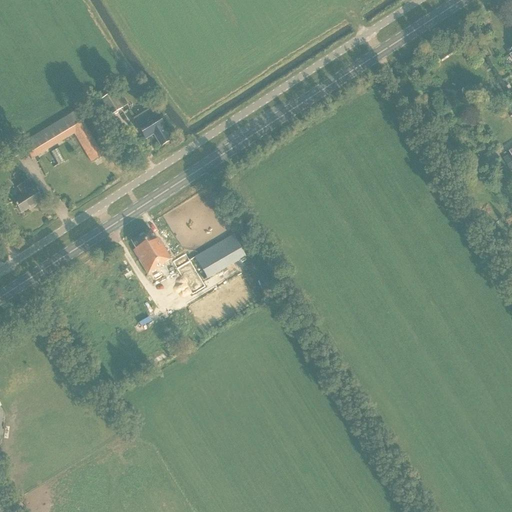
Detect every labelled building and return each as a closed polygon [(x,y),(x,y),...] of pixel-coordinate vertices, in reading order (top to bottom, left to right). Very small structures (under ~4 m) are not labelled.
[(102,100),(111,116),(123,109),(122,108),(126,105),(123,100),(119,102),(113,93),(102,100)] [(164,128),(157,117),(152,108),(134,119),(139,128),(138,128),(145,140),(153,135),(160,147),(169,141),(162,129),(164,128)] [(74,134),(91,163),(103,156),(82,121),(82,122),(75,111),(22,143),(31,160),(74,134)] [(68,160),(60,147),(51,153),(58,165),(64,161),(65,162),(68,160)] [(17,187),(21,194),(12,200),(20,214),(31,207),(31,208),(43,201),(34,187),(33,187),(28,180),(17,187)] [(156,239),(150,230),(131,241),(135,249),(133,250),(147,275),(164,265),(163,263),(171,259),(159,238),(156,239)] [(189,260),(186,254),(172,262),(191,295),(204,287),(201,282),(245,257),(232,235),(189,260)] [(52,363),(43,369),(54,386),(63,380),(52,363)]
